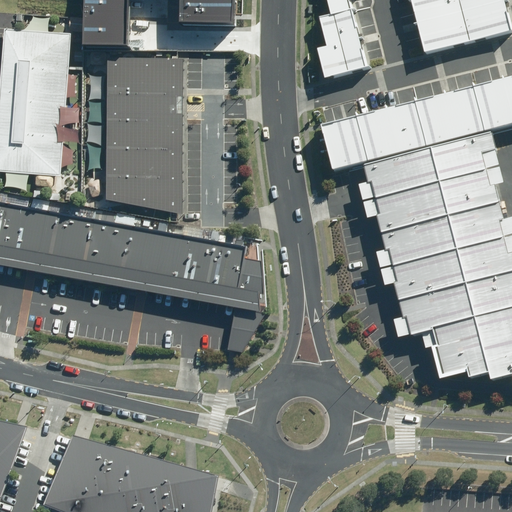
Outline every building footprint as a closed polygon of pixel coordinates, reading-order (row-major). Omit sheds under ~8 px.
[(237,18),(237,0),(87,0),(86,43),(127,44),(128,0),(177,0),(177,25),(207,26),(237,27),(237,18)] [(328,76),(369,66),(352,0),(330,0),(334,13),(323,15),(330,44),(320,46),(328,76)] [(511,28),(511,16),(507,0),(411,0),(425,51),(511,28)] [(16,35),(4,34),(0,75),(0,172),(57,178),(69,39),(16,35)] [(109,202),(189,216),(185,58),(113,57),(109,202)] [(511,74),(322,125),(334,169),(511,122),(511,74)] [(430,149),(439,184),(494,170),(492,161),(485,135),(430,149)] [(430,149),(366,165),(372,189),(375,201),(439,184),(430,149)] [(494,170),(439,184),(447,218),(503,203),(496,176),(494,170)] [(51,179),(35,178),(34,187),(50,188),(51,179)] [(447,218),(439,184),(375,201),(377,208),(384,234),(447,218)] [(255,243),(0,193),(0,264),(238,310),(261,315),(255,243)] [(503,203),(447,218),(456,252),(511,238),(508,225),(503,203)] [(456,252),(447,218),(384,234),(390,257),(393,269),(456,252)] [(511,238),(456,252),(465,286),(511,273),(511,238)] [(456,252),(393,269),(395,276),(402,302),(465,286),(456,252)] [(511,273),(465,286),(474,321),(511,310),(511,273)] [(465,286),(402,302),(408,325),(411,338),(427,334),(474,321),(465,286)] [(511,310),(474,321),(488,376),(490,385),(511,380),(511,381),(511,310)] [(241,348),(258,319),(241,317),(235,350),(241,348)] [(474,321),(427,334),(429,341),(439,381),(466,374),(468,381),(488,376),(474,321)] [(0,421),(0,500),(27,427),(0,421)] [(208,511),(216,476),(73,436),(44,504),(63,511),(208,511)]
